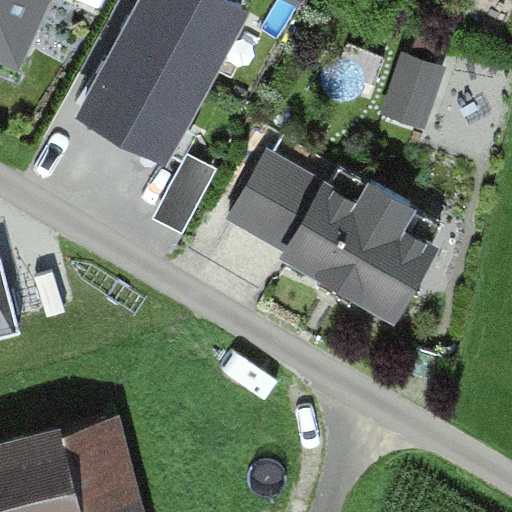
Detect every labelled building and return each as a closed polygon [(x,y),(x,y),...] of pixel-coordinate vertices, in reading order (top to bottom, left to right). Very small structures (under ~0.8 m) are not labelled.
[(53,0),(0,0),(0,62),(22,72),(53,0)] [(131,0),(123,17),(209,61),(240,0),(131,0)] [(123,17),(81,98),(167,142),(209,61),(123,17)] [(451,65),(405,50),(384,114),(430,129),(451,65)] [(218,157),(189,143),(156,210),(185,224),(218,157)] [(324,179),(270,148),(229,219),(282,250),(324,179)] [(330,182),(286,258),(397,321),(441,245),(330,182)] [(97,511),(157,511),(126,410),(71,426),(97,511)] [(66,411),(0,430),(0,511),(97,511),(71,426),(66,411)]
